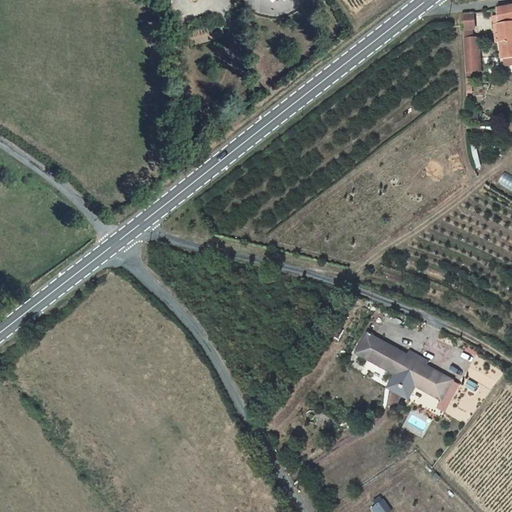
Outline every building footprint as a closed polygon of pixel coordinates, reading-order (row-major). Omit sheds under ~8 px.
[(191,0),(195,8),(211,0),(191,0)] [(493,0),(494,5),(490,5),(491,14),(495,13),(497,32),(500,54),(511,52),(511,30),(510,11),(508,0),(493,0)] [(469,1),(457,1),(458,16),(470,16),(469,1)] [(472,38),(471,26),(459,26),(461,63),(473,63),(473,59),(476,59),(474,38),(472,38)] [(353,354),(393,374),(386,388),(406,399),(414,386),(440,400),(451,380),(364,333),(353,354)] [(473,358),(467,375),(478,379),(476,383),(495,389),(502,368),(473,358)]
